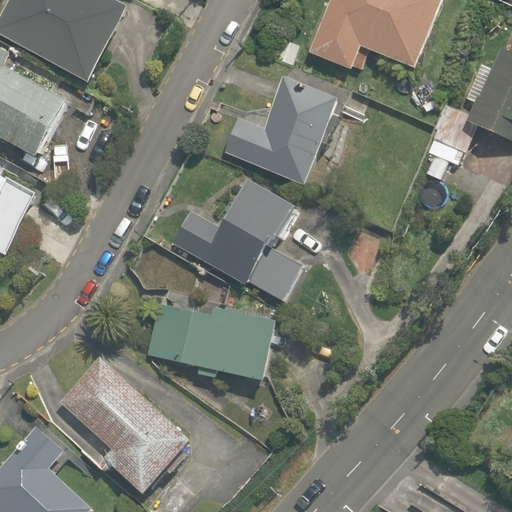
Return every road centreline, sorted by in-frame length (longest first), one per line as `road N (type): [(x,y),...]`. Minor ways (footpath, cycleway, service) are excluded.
road 1 (residential): [(0,355),(45,324),(98,251),(227,0)]
road 2 (secondary): [(314,511),(511,269)]
